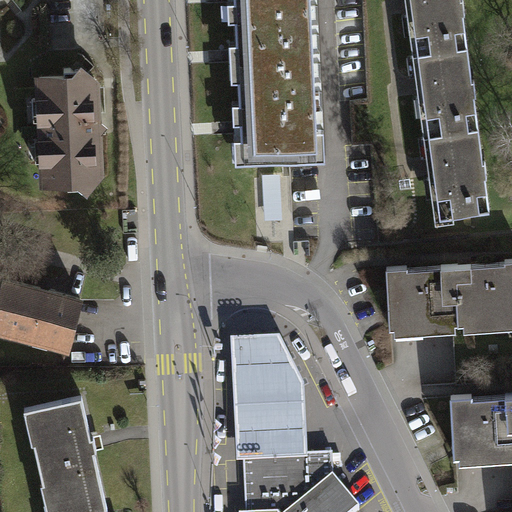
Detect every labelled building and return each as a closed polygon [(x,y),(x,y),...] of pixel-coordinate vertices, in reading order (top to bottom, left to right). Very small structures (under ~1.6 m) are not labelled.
[(310,24),(308,0),(235,0),(237,27),(310,24)] [(411,0),(418,53),(467,46),(463,13),(465,13),(463,0),(411,0)] [(310,24),(237,27),(240,95),(313,91),(310,24)] [(467,46),(418,53),(429,134),(478,128),(474,95),(476,95),(474,79),(472,79),(467,46)] [(44,181),(94,178),(100,172),(98,130),(104,124),(97,119),(96,80),(85,71),(80,76),(71,68),(64,68),(64,76),(39,77),(40,97),(44,97),(45,117),(41,117),(42,138),(46,138),(47,158),(43,158),(44,181)] [(313,91),(240,95),(243,161),(317,158),(313,91)] [(368,99),(349,100),(351,145),(370,144),(368,99)] [(478,128),(429,134),(440,216),(489,209),(485,176),(487,175),(485,160),(483,161),(478,128)] [(406,265),(387,266),(390,326),(511,318),(511,258),(505,259),(506,268),(471,270),(471,263),(441,264),(441,271),(407,273),(406,265)] [(0,328),(66,346),(79,299),(4,279),(0,294),(0,328)] [(237,464),(244,465),(244,459),(307,456),(304,389),(279,341),(231,343),(237,464)] [(471,394),(451,395),(453,439),(452,439),(452,448),(454,448),(454,455),(511,452),(511,392),(505,393),(505,400),(472,402),(471,394)] [(27,407),(47,497),(102,485),(94,449),(96,448),(93,435),(91,436),(81,395),(27,407)] [(307,456),(244,459),(244,465),(246,511),(291,511),(333,478),(332,455),(307,456)] [(333,478),(291,511),(356,511),(359,510),(333,478)] [(107,511),(102,485),(47,497),(50,511),(107,511)]
